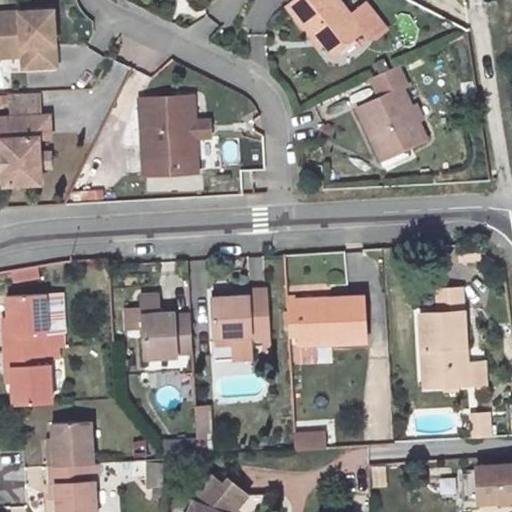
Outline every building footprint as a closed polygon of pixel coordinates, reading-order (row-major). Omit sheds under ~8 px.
[(359,28),(337,0),(289,0),(284,4),(310,36),(315,32),(321,40),(330,51),(359,28)] [(54,11),(0,14),(0,49),(23,48),(24,56),(24,69),(58,66),(54,11)] [(407,14),(394,21),(405,40),(418,33),(407,14)] [(310,36),(316,44),(321,40),(315,32),(310,36)] [(0,49),(0,57),(24,56),(23,48),(0,49)] [(376,95),(354,107),(379,158),(424,136),(399,85),(403,83),(393,63),(366,76),(376,95)] [(189,96),(138,98),(142,174),(193,171),(192,136),(201,136),(201,120),(191,121),(189,96)] [(1,184),(37,183),(37,168),(36,152),(36,138),(48,138),(47,116),(0,118),(0,169),(1,169),(1,184)] [(220,140),(223,163),(239,161),(237,139),(220,140)] [(216,141),(200,141),(201,167),(217,166),(216,141)] [(37,168),(49,168),(48,152),(36,152),(37,168)] [(263,340),(269,340),(266,289),(248,290),(249,296),(212,298),(214,337),(235,336),(251,335),(251,340),(263,340)] [(467,383),(463,312),(462,289),(437,291),(438,313),(420,314),(422,348),(427,348),(430,386),(467,383)] [(212,293),(212,298),(249,296),(248,290),(212,293)] [(43,331),(47,331),(46,293),(6,295),(7,317),(8,334),(3,334),(3,350),(43,348),(43,331)] [(143,331),(144,358),(176,356),(192,354),(190,312),(159,314),(158,295),(141,296),(141,309),(143,331)] [(364,296),(331,297),(331,304),(297,306),(297,310),(299,336),(300,345),(367,341),(364,296)] [(296,300),(297,306),(331,304),(331,297),(296,300)] [(143,331),(141,309),(125,309),(126,331),(143,331)] [(299,336),(297,310),(288,311),(289,336),(299,336)] [(210,360),(230,360),(230,345),(210,346),(210,360)] [(43,348),(3,350),(4,368),(11,367),(12,383),(13,404),(52,402),(50,365),(44,365),(43,348)] [(209,422),(208,407),(195,408),(196,423),(209,422)] [(487,436),(486,413),(475,414),(478,437),(487,436)] [(47,444),(48,466),(87,464),(93,464),(90,421),(52,423),(53,437),(54,444),(47,444)] [(197,434),(210,433),(209,422),(196,423),(197,434)] [(325,446),(324,428),(294,430),(295,447),(325,446)] [(146,484),(162,483),(160,458),(144,459),(146,484)] [(88,482),(87,464),(48,466),(49,484),(56,483),(57,499),(57,511),(95,511),(95,481),(88,482)] [(511,464),(475,466),(475,473),(461,475),(463,501),(479,500),(479,502),(511,500),(511,464)] [(236,511),(249,498),(231,482),(226,487),(214,477),(193,502),(195,503),(190,511),(236,511)]
